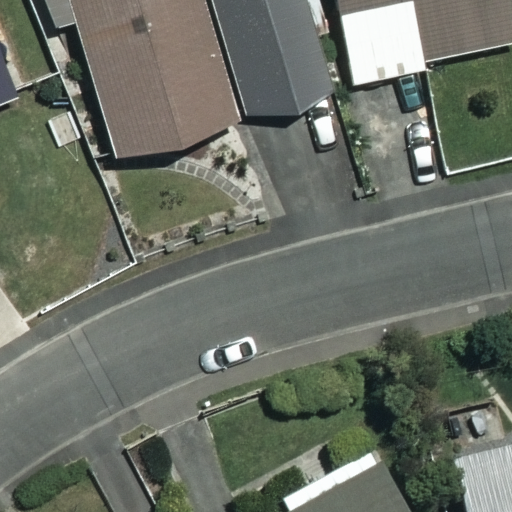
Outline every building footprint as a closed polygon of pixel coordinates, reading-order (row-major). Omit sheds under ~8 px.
[(50,0),(59,30),(74,26),(116,165),(330,101),(300,0),(50,0)] [(511,60),(511,0),(343,0),(361,90),(511,60)] [(0,353),(27,334),(0,296),(0,353)] [(474,511),(511,511),(511,452),(463,465),(474,511)] [(412,511),(380,453),(289,502),(294,511),(412,511)]
